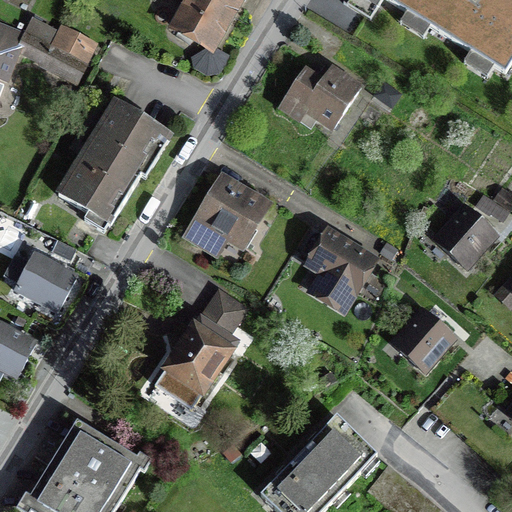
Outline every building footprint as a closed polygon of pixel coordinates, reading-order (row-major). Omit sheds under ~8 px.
[(192,0),(175,31),(210,51),(239,0),(192,0)] [(511,0),(384,0),(506,74),(511,64),(511,0)] [(54,34),(32,22),(27,33),(49,44),(54,34)] [(51,47),(80,63),(89,48),(59,32),(51,47)] [(80,63),(51,47),(24,34),(18,51),(42,63),(41,67),(72,82),(82,63),(80,63)] [(0,79),(6,82),(18,51),(0,43),(0,79)] [(322,86),(304,74),(280,111),(299,123),(307,112),(335,130),(359,93),(330,74),(322,86)] [(166,138),(115,106),(58,197),(109,229),(166,138)] [(264,210),(223,184),(189,239),(216,256),(221,248),(240,260),(246,250),(242,247),(264,210)] [(496,238),(465,210),(439,238),(450,247),(446,252),(467,270),(496,238)] [(373,264),(329,236),(310,267),(332,280),(320,298),(342,312),(373,264)] [(76,279),(33,258),(16,293),(59,314),(76,279)] [(202,321),(228,338),(245,312),(219,295),(202,321)] [(454,340),(423,313),(397,342),(407,351),(403,355),(425,374),(454,340)] [(228,338),(202,321),(167,371),(201,395),(236,344),(228,338)] [(36,346),(0,327),(0,372),(18,381),(36,346)] [(293,464),(260,497),(275,511),(324,511),(376,459),(336,420),(305,453),(302,451),(291,462),(293,464)] [(114,511),(144,465),(77,423),(23,510),(27,511),(114,511)] [(440,511),(407,484),(388,468),(371,488),(400,511),(440,511)]
